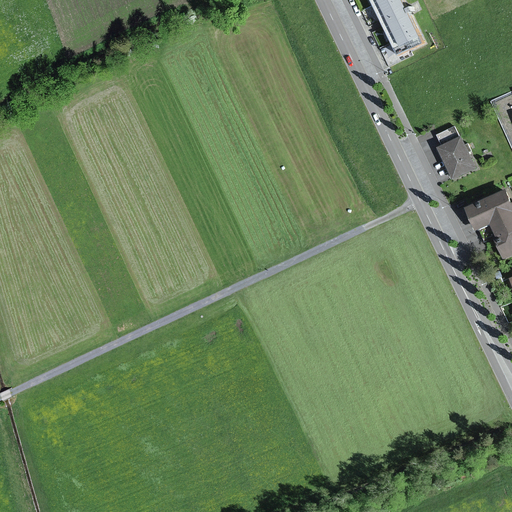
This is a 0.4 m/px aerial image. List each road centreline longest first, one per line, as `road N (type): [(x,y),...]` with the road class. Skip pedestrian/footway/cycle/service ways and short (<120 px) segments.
road 1 (unclassified): [(419,201),(0,398)]
road 2 (secondary): [(419,201),(323,0)]
road 3 (secondary): [(458,279),(511,401)]
